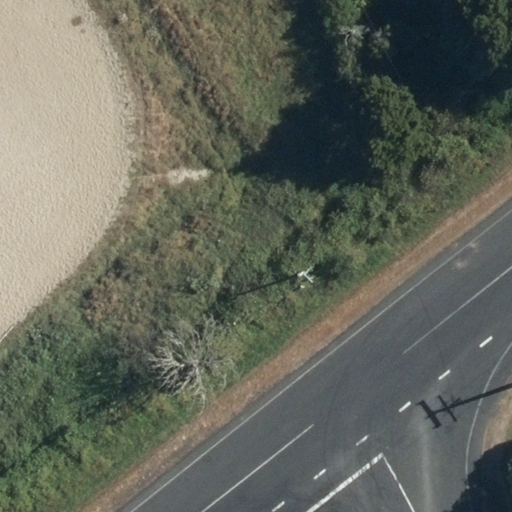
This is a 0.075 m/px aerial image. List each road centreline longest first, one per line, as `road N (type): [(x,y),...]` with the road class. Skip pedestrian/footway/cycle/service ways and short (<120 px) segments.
road 1 (unclassified): [(511,271),(340,408)]
road 2 (unclassified): [(340,408),(206,511)]
road 3 (unclassified): [(410,511),(340,408)]
